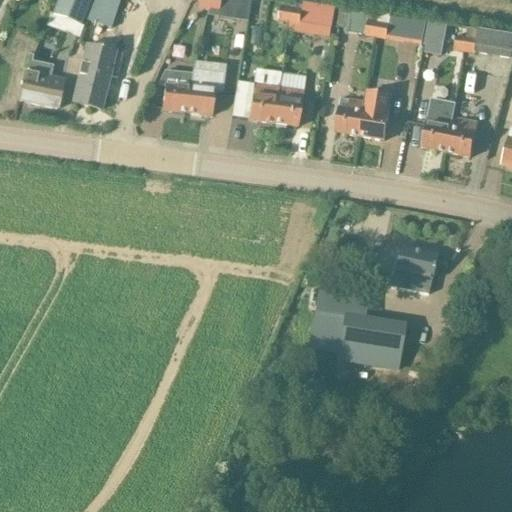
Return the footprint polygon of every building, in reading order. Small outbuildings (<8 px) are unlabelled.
[(57,0),(50,19),(80,29),(91,0),(57,0)] [(93,0),(87,21),(110,29),(111,29),(120,0),(93,0)] [(198,0),(197,10),(207,12),(208,0),(198,0)] [(219,14),(220,0),(208,0),(207,12),(219,14)] [(303,3),(302,11),(291,10),(291,11),(288,26),(331,33),(335,9),(303,3)] [(288,26),(291,11),(291,10),(280,8),(278,24),(288,26)] [(365,37),(365,38),(375,40),(379,15),(340,9),(337,29),(347,30),(347,34),(365,37)] [(386,42),(390,17),(379,15),(375,40),(386,42)] [(427,24),(424,45),(427,46),(425,54),(441,57),(446,25),(428,23),(427,24)] [(511,59),(511,36),(507,36),(468,30),(466,40),(464,55),(475,56),(475,55),(511,61),(511,59)] [(454,53),(464,55),(466,40),(456,39),(454,52),(454,53)] [(115,56),(85,48),(71,106),(101,113),(115,56)] [(56,113),(63,82),(51,80),(53,68),(31,63),(32,57),(28,57),(25,74),(24,74),(17,104),(56,113)] [(189,91),(186,116),(211,119),(214,94),(222,95),(224,74),(193,71),(192,76),(191,82),(189,91)] [(164,73),(157,88),(163,89),(161,113),(186,116),(189,91),(191,82),(192,76),(164,73)] [(247,122),(247,123),(272,127),(280,76),(255,73),(253,87),(252,88),(251,96),(247,122)] [(280,76),(272,127),(297,130),(305,79),(280,76)] [(391,97),(367,93),(364,105),(359,140),(384,144),(388,119),(387,119),(389,109),(391,97)] [(333,135),(359,140),(364,105),(340,101),(339,110),(338,110),(333,135)] [(430,102),(420,150),(445,156),(451,121),(454,107),(430,102)] [(451,121),(445,156),(470,161),(475,135),(476,126),(451,121)] [(508,140),(500,168),(511,170),(511,129),(511,130),(508,140)] [(393,275),(390,289),(403,292),(427,297),(430,283),(435,259),(398,251),(393,275)] [(313,314),(307,351),(336,356),(335,363),(398,372),(405,328),(365,321),(370,295),(318,287),(314,315),(313,314)]
